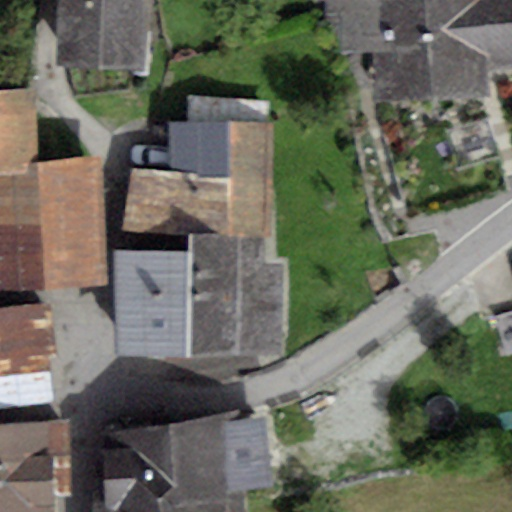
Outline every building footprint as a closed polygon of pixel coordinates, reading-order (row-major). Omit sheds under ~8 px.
[(64,0),(63,58),(137,62),(139,0),(64,0)] [(511,0),(328,0),(329,13),(342,13),(345,46),(377,45),(380,95),(486,90),(484,61),(511,59),(511,0)] [(31,99),(0,99),(0,175),(36,174),(31,99)] [(270,133),(171,130),(171,181),(140,182),(116,256),(184,257),(184,240),(259,249),(271,246),(270,133)] [(36,174),(0,175),(0,299),(105,294),(100,171),(36,174)] [(259,249),(184,240),(184,257),(181,359),(281,366),(286,280),(258,273),(259,249)] [(184,257),(116,256),(116,360),(181,359),(184,257)] [(41,313),(0,316),(0,401),(49,396),(41,313)] [(511,331),(487,338),(503,400),(511,397),(511,331)] [(137,487),(108,489),(110,511),(220,511),(220,505),(275,501),(269,424),(133,436),(137,487)] [(397,430),(357,436),(365,487),(405,480),(397,430)] [(44,511),(44,431),(0,431),(0,511),(44,511)] [(348,445),(290,458),(300,501),(358,488),(348,445)]
